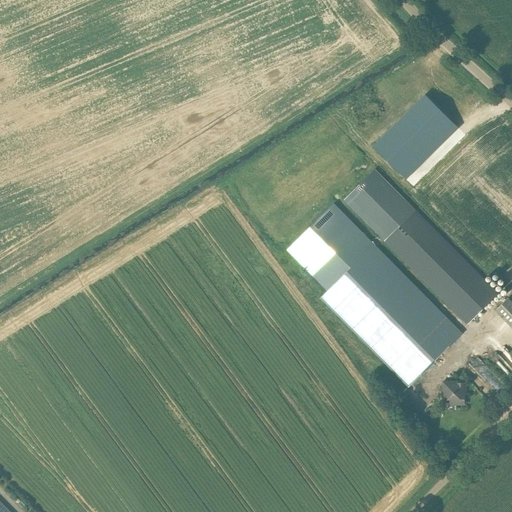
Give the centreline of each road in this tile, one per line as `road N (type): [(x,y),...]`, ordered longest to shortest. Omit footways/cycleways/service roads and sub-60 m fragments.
road 1 (unclassified): [(511,105),(403,0)]
road 2 (unclassified): [(411,511),(511,413)]
